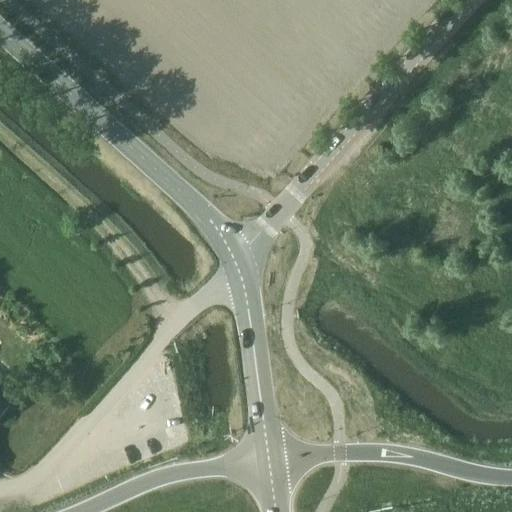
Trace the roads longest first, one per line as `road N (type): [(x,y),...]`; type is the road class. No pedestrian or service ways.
road 1 (unclassified): [(237,265),(476,0)]
road 2 (secondary): [(237,265),(218,228),(180,189),(0,29)]
road 3 (track): [(0,490),(17,488),(48,462),(237,265)]
road 4 (motorway): [(511,480),(389,457),(268,463)]
road 5 (secondary): [(268,463),(237,265)]
road 6 (motorway): [(268,463),(160,478),(85,511)]
